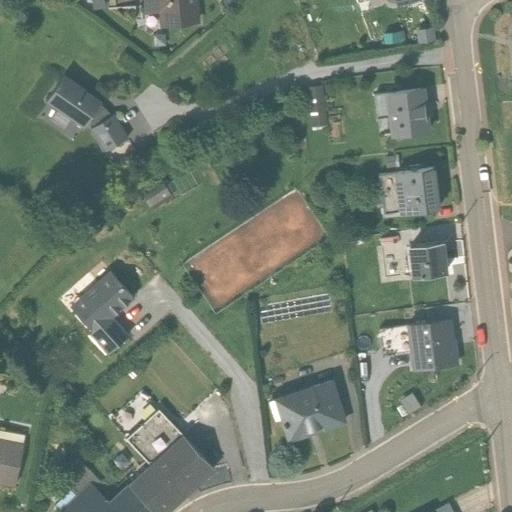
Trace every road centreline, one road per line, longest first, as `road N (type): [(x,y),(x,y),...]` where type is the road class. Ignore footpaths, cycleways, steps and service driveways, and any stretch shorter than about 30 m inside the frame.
road 1 (residential): [(453,11),(499,387)]
road 2 (residential): [(207,511),(358,475),(499,387)]
road 3 (unclassified): [(499,387),(511,509)]
